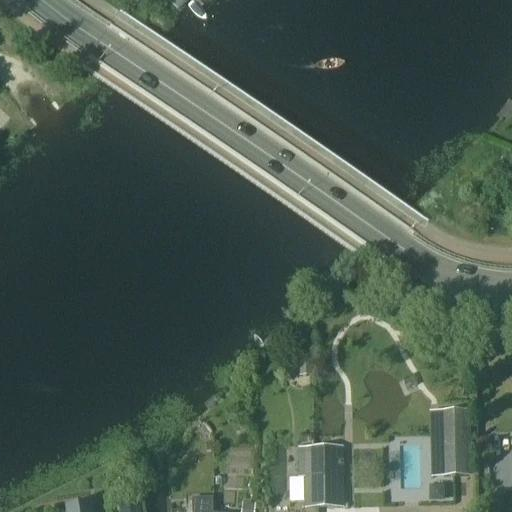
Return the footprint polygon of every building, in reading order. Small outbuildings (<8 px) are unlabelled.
[(469,412),(442,412),(444,479),(471,478),(469,412)] [(486,417),(486,436),(501,435),(501,416),(486,417)] [(319,450),(297,450),(297,480),(305,480),(311,480),(311,504),(319,504),(319,450)] [(342,450),(319,450),(319,504),(319,509),(343,509),(342,450)] [(212,511),(212,499),(192,500),(192,511),(212,511)] [(118,505),(119,511),(138,511),(137,501),(118,505)]
